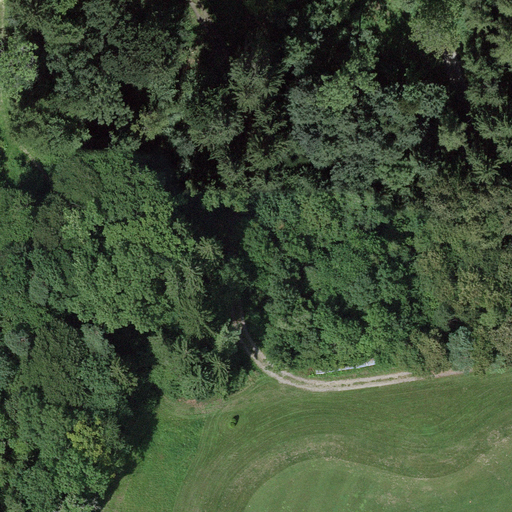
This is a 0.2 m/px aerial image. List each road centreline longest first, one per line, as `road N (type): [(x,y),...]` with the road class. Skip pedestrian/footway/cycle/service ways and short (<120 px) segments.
road 1 (track): [(511,365),(331,387),(297,384),(271,366),(245,328),(236,291),(248,224),(250,128),(232,73),(192,0)]
road 2 (track): [(511,128),(494,117),(458,56),(457,0)]
